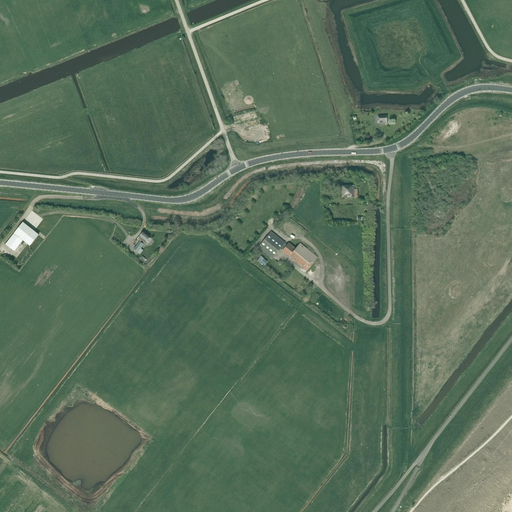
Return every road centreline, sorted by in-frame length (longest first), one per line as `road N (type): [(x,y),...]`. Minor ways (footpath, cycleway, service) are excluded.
road 1 (tertiary): [(237,168),(278,156),(390,150),(458,94),(511,90)]
road 2 (tertiary): [(0,183),(182,200),(237,168)]
road 3 (unclassified): [(374,511),(511,339)]
road 4 (unclassified): [(237,168),(176,0)]
